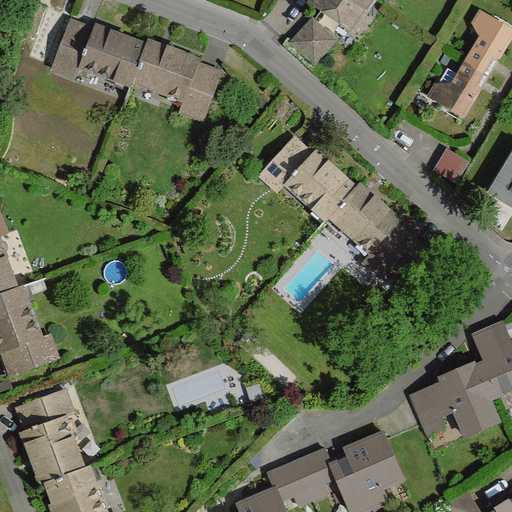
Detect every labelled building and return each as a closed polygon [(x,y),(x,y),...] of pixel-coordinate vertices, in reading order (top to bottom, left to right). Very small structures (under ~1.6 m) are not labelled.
[(374,0),(318,0),(316,4),(354,30),(374,0)] [(481,41),(493,20),(480,12),(473,23),(481,41)] [(481,41),(469,61),(485,72),(492,60),(499,58),(511,37),(511,31),(493,20),(481,41)] [(336,40),(314,21),(294,43),(316,62),(336,40)] [(83,63),(95,31),(71,22),(59,54),(83,63)] [(133,86),(134,82),(147,46),(96,28),(95,31),(83,63),(81,67),(133,86)] [(147,46),(134,82),(185,102),(187,98),(199,65),(201,61),(149,42),(147,46)] [(443,103),(442,104),(464,116),(479,92),(478,84),(485,72),(469,61),(460,75),(443,103)] [(199,65),(187,98),(210,107),(222,73),(199,65)] [(443,103),(460,75),(449,69),(433,97),(443,103)] [(290,181),(312,155),(295,139),(271,164),(290,181)] [(331,217),(357,189),(316,153),(312,155),(290,181),(288,185),(328,220),(331,217)] [(451,154),(445,165),(462,175),(468,164),(451,154)] [(511,204),(511,154),(491,193),(511,204)] [(487,161),(470,190),(484,198),(501,170),(487,161)] [(462,175),(445,165),(440,173),(457,183),(462,175)] [(360,185),(357,189),(331,217),(372,253),(374,250),(398,224),(401,221),(360,185)] [(410,235),(398,224),(374,250),(393,267),(396,265),(417,241),(410,235)] [(0,295),(18,289),(0,238),(0,295)] [(440,262),(417,241),(396,265),(406,274),(397,285),(410,295),(440,262)] [(23,287),(18,289),(0,295),(0,354),(5,353),(37,341),(42,339),(23,287)] [(487,363),(511,352),(511,338),(506,324),(475,337),(487,363)] [(46,364),(37,341),(5,353),(13,376),(46,364)] [(511,352),(487,363),(487,366),(477,370),(483,384),(493,380),(499,393),(500,396),(511,390),(511,352)] [(483,384),(477,370),(474,364),(442,378),(447,390),(456,412),(464,429),(496,415),(488,397),(499,393),(493,380),(483,384)] [(456,412),(447,390),(441,392),(438,385),(412,396),(425,425),(456,412)] [(28,432),(61,420),(52,396),(19,409),(28,432)] [(28,432),(23,435),(43,486),(47,484),(85,470),(66,418),(61,420),(28,432)] [(338,478),(350,505),(364,500),(368,510),(389,501),(383,488),(403,479),(386,440),(384,434),(346,450),(349,458),(332,465),(338,478)] [(338,478),(332,465),(326,450),(297,462),(310,490),(324,484),(338,478)] [(310,490),(297,462),(269,473),(276,489),(281,501),(295,496),(310,490)] [(106,511),(90,468),(85,470),(47,484),(57,511),(106,511)] [(328,494),(324,484),(310,490),(314,500),(328,494)] [(286,511),(281,501),(276,489),(239,505),(241,511),(286,511)] [(481,511),(467,489),(444,504),(448,511),(481,511)] [(314,500),(310,490),(295,496),(300,506),(314,500)] [(511,511),(511,501),(494,511),(511,511)]
